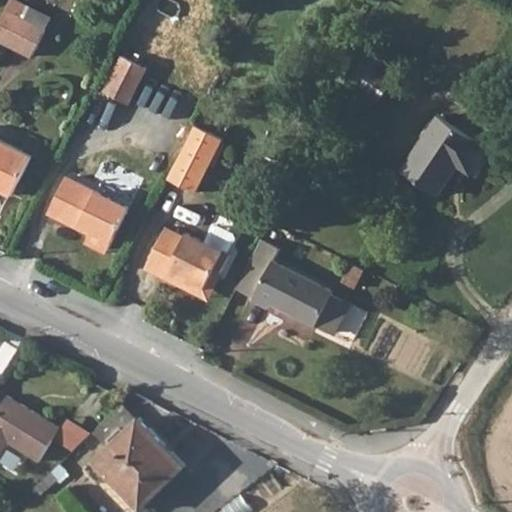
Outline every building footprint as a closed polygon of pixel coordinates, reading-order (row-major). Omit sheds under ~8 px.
[(46,33),(6,12),(0,24),(0,42),(34,59),(46,33)] [(148,71),(123,58),(105,94),(130,108),(148,71)] [(354,85),(383,98),(392,77),(364,64),(354,85)] [(489,149),(444,116),(406,169),(443,196),(466,163),(475,170),(489,149)] [(225,142),(197,128),(170,182),(198,196),(225,142)] [(32,159),(0,142),(0,192),(11,199),(32,159)] [(88,245),(109,256),(129,213),(111,204),(126,176),(139,182),(147,167),(125,156),(119,166),(123,169),(120,173),(111,168),(101,186),(111,191),(105,201),(67,181),(48,219),(91,241),(88,245)] [(168,231),(148,272),(169,282),(172,276),(207,294),(216,274),(223,277),(232,258),(228,256),(237,239),(234,235),(220,228),(214,230),(207,245),(189,236),(187,241),(168,231)] [(283,247),(264,237),(252,260),(271,270),(258,296),(257,298),(270,305),(273,300),(333,330),(338,328),(351,302),(349,297),(334,290),(335,289),(277,259),(283,247)] [(109,256),(88,245),(85,251),(105,261),(109,256)] [(271,270),(252,260),(239,287),(258,296),(271,270)] [(358,284),(367,266),(357,260),(347,279),(358,284)] [(169,282),(211,304),(223,277),(216,274),(207,294),(172,276),(169,282)] [(59,430),(6,397),(0,407),(0,454),(6,444),(38,464),(59,430)] [(139,423),(124,407),(96,433),(111,449),(96,464),(142,511),(187,468),(141,421),(139,423)] [(89,471),(129,511),(141,511),(142,511),(96,464),(89,471)]
